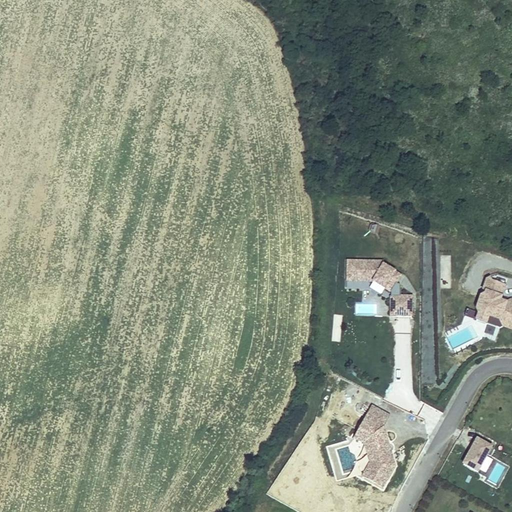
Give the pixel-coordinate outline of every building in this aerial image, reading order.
[(383,261),(345,261),(345,288),(369,288),(369,295),(389,295),(389,269),(383,269),(383,261)] [(507,279),(496,275),(489,278),(491,282),(505,286),(507,279)] [(491,282),(489,278),(486,280),(483,289),(486,290),(484,297),(481,296),(476,310),(479,311),(476,320),(486,324),(488,317),(500,321),(503,327),(511,329),(511,300),(506,303),(505,305),(499,303),(500,301),(505,286),(491,282)] [(390,282),(383,296),(388,298),(395,284),(390,282)] [(389,291),(389,317),(412,317),(412,295),(397,296),(397,291),(389,291)] [(376,305),(355,303),(355,314),(376,315),(376,305)] [(488,317),(486,324),(500,328),(503,327),(500,321),(488,317)] [(364,408),(353,427),(363,432),(369,452),(361,465),(380,476),(392,454),(387,439),(385,438),(384,435),(385,432),(381,418),(378,416),(385,404),(372,397),(365,409),(364,408)] [(488,446),(492,438),(473,427),(469,435),(471,436),(461,453),(475,462),(485,444),(488,446)]
